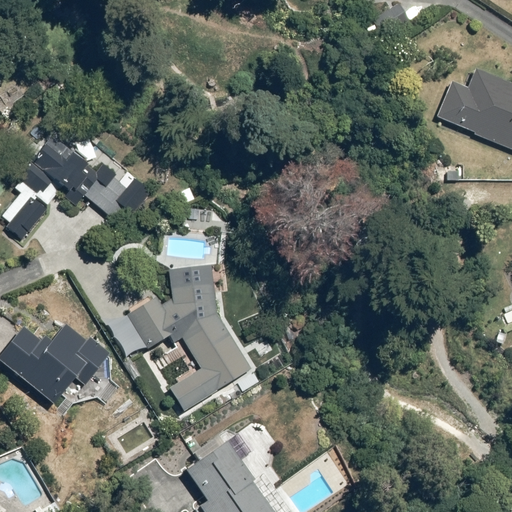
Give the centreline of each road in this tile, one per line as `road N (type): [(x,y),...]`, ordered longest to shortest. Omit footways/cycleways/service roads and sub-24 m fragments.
road 1 (track): [(470,460),(455,427),(365,339),(350,288),(349,219),(322,182),(277,132),(200,92),(154,55),(116,0)]
road 2 (track): [(455,313),(312,110),(295,65),(148,0)]
road 3 (track): [(511,204),(481,219),(454,270),(454,331),(485,427),(483,447),(470,460)]
